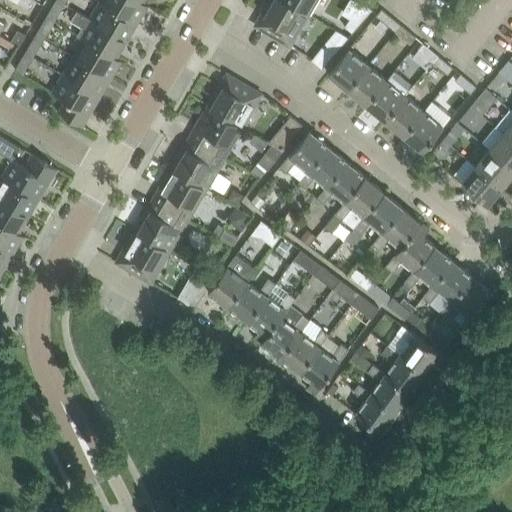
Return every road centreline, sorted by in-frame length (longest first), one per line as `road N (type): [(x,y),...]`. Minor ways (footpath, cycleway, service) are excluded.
road 1 (unclassified): [(382,466),(160,303),(64,249)]
road 2 (residential): [(511,226),(473,229),(457,220),(292,84),(197,24)]
road 3 (unclassified): [(118,511),(43,366),(37,317),(64,249)]
road 4 (unclassified): [(109,170),(197,24)]
road 5 (residential): [(109,170),(0,108)]
